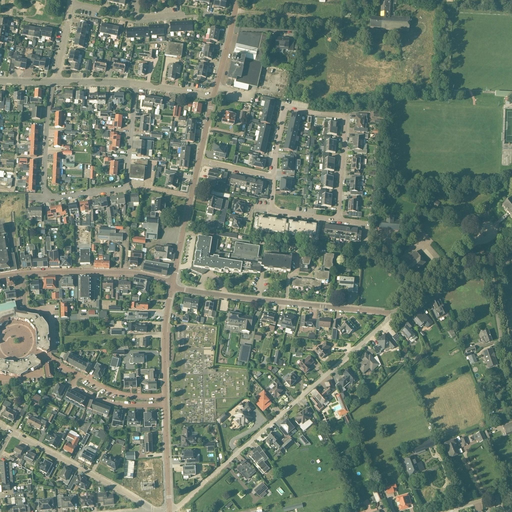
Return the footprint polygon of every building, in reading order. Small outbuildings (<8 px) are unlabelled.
[(226,5),(226,0),(220,0),(219,9),(221,10),(222,8),(225,9),(226,9),(227,8),(227,6),(226,5)] [(395,0),(382,0),(382,4),(382,17),(382,19),(371,18),(370,28),(381,29),(381,31),(386,31),(408,32),(409,18),(394,17),(394,14),(393,14),(393,5),(395,5),(395,0)] [(192,22),(185,23),(185,32),(193,32),(192,22)] [(79,24),(78,28),(76,27),(76,29),(86,32),(87,26),(90,26),(90,24),(86,23),(86,25),(79,24)] [(170,33),(178,33),(177,23),(169,23),(170,33)] [(108,36),(111,36),(113,26),(112,25),(111,27),(108,26),(105,38),(108,38),(108,36)] [(24,39),(25,36),(28,37),(30,26),(28,26),(27,28),(24,27),(22,36),(21,39),(24,39)] [(111,36),(117,38),(116,40),(119,41),(120,36),(117,36),(119,29),(115,28),(115,26),(113,26),(111,36)] [(164,26),(156,26),(157,36),(164,35),(164,26)] [(39,39),(39,43),(41,43),(41,41),(44,42),(47,28),(45,27),(45,29),(41,28),(39,39)] [(211,30),(210,35),(206,34),(206,35),(218,37),(219,32),(218,31),(219,28),(211,27),(211,30)] [(39,28),(39,30),(35,29),(33,41),(35,41),(36,39),(39,39),(41,28),(41,29),(39,28)] [(52,30),(49,30),(49,28),(47,28),(44,42),(45,42),(45,38),(51,39),(50,42),(53,42),(53,38),(51,38),(52,30)] [(77,32),(76,35),(88,38),(88,35),(86,35),(86,32),(76,29),(75,31),(77,32)] [(127,39),(134,39),(134,29),(126,29),(127,39)] [(239,33),(236,45),(231,64),(227,80),(228,81),(227,83),(226,83),(226,85),(227,86),(226,87),(250,92),(251,87),(257,88),(262,65),(263,63),(269,37),(262,35),(239,34),(239,33)] [(217,42),(218,37),(206,35),(205,40),(204,42),(206,43),(213,45),(214,42),(217,42)] [(294,42),(288,42),(288,40),(276,39),(275,47),(275,50),(287,51),(293,52),(294,42)] [(86,46),(83,46),(84,43),(74,41),(73,42),(75,43),(74,47),(85,49),(86,46)] [(183,46),(166,43),(164,56),(181,59),(183,46)] [(205,45),(205,48),(204,53),(213,55),(214,50),(212,50),(213,46),(205,45)] [(149,54),(139,53),(139,57),(149,58),(149,59),(153,60),(154,52),(150,52),(149,54)] [(208,63),(208,60),(211,61),(213,55),(204,53),(204,54),(200,53),(199,58),(200,59),(200,62),(208,63)] [(27,62),(22,61),(20,69),(25,70),(27,62),(30,63),(32,56),(28,55),(27,62)] [(11,64),(15,65),(14,68),(20,69),(22,61),(22,57),(17,56),(17,57),(13,57),(12,60),(11,64)] [(40,60),(37,59),(38,57),(32,56),(30,63),(34,64),(33,67),(39,68),(40,60)] [(79,65),(77,64),(78,59),(68,57),(68,59),(69,59),(68,63),(72,63),(70,70),(78,71),(79,65)] [(102,62),(96,61),(97,59),(94,58),(92,64),(95,64),(94,70),(100,71),(102,62)] [(108,58),(107,63),(102,62),(100,71),(105,72),(106,67),(109,67),(111,58),(108,58)] [(44,69),(45,66),(49,67),(50,59),(46,59),(46,61),(40,60),(39,68),(44,69)] [(120,63),(117,62),(118,60),(112,59),(110,69),(113,70),(113,71),(118,72),(120,63)] [(126,60),(126,64),(120,63),(118,72),(124,73),(125,68),(128,68),(130,61),(126,60)] [(140,62),(139,66),(138,75),(144,76),(145,73),(145,71),(147,71),(147,67),(146,67),(147,63),(140,62)] [(200,63),(199,66),(198,72),(207,73),(208,68),(207,68),(207,64),(200,63)] [(175,73),(179,74),(180,67),(170,65),(168,80),(174,81),(175,73)] [(204,82),(205,79),(206,79),(207,73),(198,72),(197,77),(196,80),(204,82)] [(41,104),(41,100),(42,94),(41,94),(41,91),(35,91),(35,98),(33,98),(33,103),(37,103),(41,104)] [(74,99),(72,99),(72,93),(64,92),(64,96),(58,95),(58,103),(64,103),(64,100),(68,100),(68,99),(70,99),(70,103),(74,103),(74,99)] [(87,98),(83,97),(83,93),(76,93),(76,101),(82,101),(82,108),(86,108),(87,101),(87,98)] [(14,102),(17,102),(17,112),(22,112),(23,106),(23,104),(24,98),(20,98),(20,94),(14,94),(14,102)] [(98,95),(97,95),(97,94),(95,94),(95,95),(89,95),(89,101),(87,101),(86,108),(86,112),(89,112),(89,113),(93,113),(93,112),(97,112),(97,110),(95,110),(92,111),(92,106),(89,106),(89,104),(93,104),(97,104),(97,105),(98,105),(98,102),(98,95)] [(108,103),(107,113),(110,113),(113,113),(114,105),(114,101),(118,101),(118,105),(123,105),(123,95),(114,95),(114,97),(112,97),(112,101),(109,101),(109,104),(108,103)] [(145,97),(145,101),(143,101),(141,108),(142,108),(142,106),(147,107),(147,108),(152,109),(153,107),(154,98),(145,97)] [(275,104),(268,102),(269,98),(263,97),(262,102),(265,102),(264,107),(274,109),(275,104)] [(164,106),(162,106),(163,100),(154,98),(153,107),(157,108),(157,105),(160,106),(160,109),(163,110),(164,106)] [(188,108),(193,108),(192,113),(200,115),(202,106),(188,104),(188,108)] [(41,110),(35,110),(35,106),(29,105),(29,109),(33,110),(32,120),(40,120),(41,110)] [(235,118),(235,116),(224,113),(223,119),(222,123),(230,125),(233,126),(234,121),(235,118)] [(141,118),(140,125),(150,126),(151,120),(160,121),(160,116),(159,116),(154,115),(151,115),(149,115),(147,114),(147,118),(141,118)] [(356,117),(356,118),(356,123),(366,124),(367,123),(367,119),(367,118),(367,115),(366,115),(356,114),(356,117)] [(111,115),(110,122),(121,124),(122,117),(116,116),(111,115)] [(325,123),(328,124),(327,129),(337,130),(337,124),(331,123),(332,120),(325,120),(325,123)] [(55,128),(61,128),(64,129),(65,125),(66,125),(65,131),(72,131),(72,125),(66,125),(66,121),(64,121),(55,121),(55,128)] [(146,131),(146,129),(150,129),(151,129),(151,127),(150,126),(140,125),(139,132),(145,133),(145,134),(149,135),(150,131),(146,131)] [(32,126),(31,131),(25,131),(25,134),(37,134),(38,131),(38,127),(32,126)] [(186,128),(186,135),(194,136),(195,129),(186,128)] [(327,129),(327,132),(324,132),(323,136),(321,136),(321,138),(324,138),(330,138),(330,135),(336,136),(337,130),(327,129)] [(110,139),(109,142),(120,143),(120,137),(117,137),(117,134),(110,133),(110,139)] [(31,137),(31,142),(37,142),(38,138),(37,138),(37,134),(25,134),(25,137),(31,137)] [(363,145),(363,139),(367,139),(368,135),(355,134),(355,138),(353,138),(353,142),(353,144),(363,145)] [(187,145),(187,142),(194,143),(194,136),(186,135),(185,142),(180,142),(180,141),(173,140),(173,141),(170,140),(170,143),(173,144),(187,145)] [(144,150),(144,145),(150,145),(151,139),(150,138),(144,138),(144,143),(139,142),(138,150),(144,150)] [(326,147),(335,148),(336,142),(330,141),(330,138),(324,138),(324,147),(326,147)] [(109,142),(109,145),(109,151),(115,152),(115,148),(119,149),(120,143),(109,142)] [(181,149),(181,154),(189,155),(190,149),(187,149),(187,145),(173,144),(173,148),(181,149)] [(367,151),(362,150),(363,145),(353,144),(353,146),(352,146),(352,150),(354,150),(353,153),(366,154),(367,151)] [(213,152),(213,153),(220,154),(219,158),(225,159),(227,149),(214,146),(213,152)] [(264,155),(266,150),(256,147),(254,146),(253,152),(255,152),(255,153),(264,155)] [(326,147),(326,150),(323,150),(323,156),(329,156),(329,153),(335,154),(335,148),(326,147)] [(37,153),(37,150),(24,149),(18,149),(18,154),(24,154),(24,152),(30,152),(30,157),(37,158),(37,153)] [(149,150),(144,150),(138,150),(137,157),(148,158),(149,150)] [(60,163),(63,163),(66,163),(66,160),(60,160),(60,155),(54,155),(53,159),(54,159),(53,163),(60,163)] [(290,155),(289,159),(282,158),(282,165),(295,166),(296,156),(290,155)] [(253,160),(252,166),(263,169),(265,163),(257,161),(257,158),(252,156),(251,159),(253,160)] [(323,156),(322,165),(334,166),(335,160),(329,159),(329,156),(323,156)] [(352,158),(351,165),(364,166),(364,159),(361,159),(362,156),(355,156),(355,159),(352,158)] [(104,165),(110,166),(110,169),(117,170),(118,163),(111,163),(111,159),(105,159),(104,165)] [(143,181),(145,168),(147,168),(148,161),(137,160),(136,167),(131,166),(129,180),(143,181)] [(176,165),(179,165),(179,169),(188,170),(188,162),(176,161),(176,165)] [(281,172),(288,172),(288,175),(294,176),(295,166),(282,165),(281,172)] [(327,174),(328,171),(334,172),(334,166),(322,165),(322,174),(327,174)] [(360,172),(360,166),(364,166),(351,165),(351,171),(354,172),(354,174),(360,175),(360,172)] [(29,172),(29,177),(36,177),(36,173),(36,169),(29,169),(27,169),(20,169),(20,171),(29,172)] [(59,170),(53,170),(53,174),(53,178),(59,178),(62,178),(66,178),(65,176),(59,175),(59,170)] [(226,180),(222,179),(217,178),(218,172),(209,170),(208,177),(208,180),(207,180),(216,182),(221,183),(225,184),(226,180)] [(176,189),(178,177),(175,177),(176,173),(166,171),(165,175),(170,175),(167,187),(176,189)] [(324,177),(323,183),(333,184),(333,178),(327,177),(327,174),(322,174),(321,177),(324,177)] [(230,184),(235,186),(237,177),(232,176),(231,180),(228,180),(226,186),(229,186),(230,184)] [(359,186),(360,180),(363,181),(364,177),(352,176),(351,180),(350,180),(350,183),(350,186),(359,186)] [(0,181),(7,182),(7,188),(11,188),(12,182),(12,179),(4,179),(4,178),(0,177),(0,181)] [(29,177),(29,182),(17,181),(17,183),(22,184),(26,184),(29,185),(35,185),(35,181),(36,181),(36,177),(29,177)] [(291,187),(292,181),(294,181),(294,177),(288,177),(287,180),(281,179),(280,182),(279,182),(279,186),(291,187)] [(215,187),(216,182),(207,180),(206,186),(205,189),(219,192),(220,189),(215,187)] [(262,192),(262,189),(264,189),(265,187),(266,185),(266,184),(264,183),(258,182),(256,190),(255,195),(255,196),(257,196),(258,193),(261,194),(262,192)] [(323,183),(323,186),(320,186),(319,188),(320,188),(320,192),(326,192),(326,189),(332,190),(333,184),(323,183)] [(363,192),(359,192),(359,186),(350,186),(350,188),(349,188),(349,192),(351,192),(350,195),(362,196),(363,192)] [(322,198),(322,201),(331,202),(332,196),(326,195),(326,192),(320,192),(318,192),(318,196),(319,198),(322,198)] [(134,209),(134,204),(138,203),(138,196),(131,196),(131,203),(128,203),(128,209),(134,209)] [(121,208),(121,205),(125,205),(124,197),(117,198),(118,208),(121,208)] [(280,198),(279,204),(292,206),(292,201),(294,201),(294,198),(289,197),(288,200),(280,198)] [(357,208),(358,202),(359,202),(359,197),(353,197),(352,202),(348,201),(348,207),(357,208)] [(115,209),(118,208),(117,198),(110,199),(111,207),(115,206),(115,209)] [(213,209),(220,211),(217,223),(224,224),(229,202),(223,200),(222,202),(215,200),(216,200),(210,198),(208,209),(207,214),(212,215),(213,209)] [(104,211),(104,208),(107,207),(106,199),(99,200),(101,211),(104,211)] [(146,223),(158,224),(158,219),(155,218),(155,213),(164,214),(164,209),(165,209),(165,206),(165,200),(156,199),(155,205),(152,205),(150,218),(147,217),(146,223)] [(98,212),(101,211),(99,200),(92,201),(93,209),(97,209),(98,212)] [(244,211),(243,210),(244,206),(239,205),(240,202),(234,200),(233,204),(237,205),(235,213),(242,214),(243,213),(244,213),(244,211)] [(316,209),(319,209),(319,210),(325,210),(325,207),(331,208),(331,202),(322,201),(318,200),(317,205),(313,207),(313,209),(316,209)] [(511,202),(510,200),(502,207),(508,214),(511,219),(511,202)] [(89,211),(88,208),(87,202),(79,204),(80,209),(81,212),(89,211)] [(73,215),(72,211),(77,210),(76,204),(68,205),(69,211),(70,215),(73,215)] [(61,206),(55,207),(56,214),(60,214),(60,217),(66,216),(65,210),(62,210),(61,206)] [(53,215),(56,214),(55,207),(50,208),(50,212),(47,213),(48,219),(54,218),(53,215)] [(348,212),(352,213),(351,218),(357,218),(358,213),(357,213),(357,208),(348,207),(348,212)] [(32,220),(32,218),(35,218),(35,209),(26,209),(26,220),(32,220)] [(82,226),(90,226),(90,215),(85,215),(85,222),(82,222),(82,226)] [(241,226),(240,226),(241,221),(236,220),(237,217),(230,215),(230,219),(233,220),(231,228),(239,229),(240,228),(241,226)] [(380,220),(375,220),(374,228),(379,229),(380,230),(398,231),(399,231),(400,222),(399,221),(393,221),(394,217),(386,216),(386,220),(380,220)] [(287,235),(312,238),(314,238),(314,241),(311,241),(311,245),(317,245),(320,226),(312,225),(312,227),(306,226),(306,224),(298,223),(298,225),(292,224),(292,222),(288,222),(288,223),(286,223),(286,222),(282,221),(282,223),(276,222),(276,220),(268,219),(268,221),(262,220),(262,218),(258,218),(254,218),(252,237),(258,237),(259,234),(256,233),(257,231),(258,231),(258,229),(259,229),(259,231),(262,231),(284,234),(283,236),(283,237),(287,238),(287,235)] [(145,229),(147,230),(146,239),(156,240),(158,225),(145,224),(145,229)] [(6,237),(6,236),(7,236),(7,235),(6,230),(7,230),(6,225),(0,226),(0,273),(10,272),(17,270),(14,254),(12,255),(12,249),(11,248),(9,248),(9,240),(7,240),(7,237),(6,237)] [(323,236),(324,235),(329,235),(331,227),(325,226),(324,230),(321,230),(321,236),(323,236)] [(98,241),(109,241),(110,228),(99,228),(99,233),(98,233),(98,241)] [(110,228),(109,241),(122,242),(123,235),(122,235),(122,234),(115,234),(115,229),(110,228)] [(361,231),(357,231),(357,230),(352,230),(351,238),(356,239),(356,241),(359,241),(360,241),(361,231)] [(291,261),(292,258),(263,255),(262,259),(258,259),(259,247),(235,243),(233,255),(219,253),(220,251),(216,251),(218,240),(198,237),(197,240),(198,241),(198,244),(197,244),(196,250),(197,250),(196,253),(195,253),(194,260),(195,260),(195,263),(194,263),(194,264),(191,264),(191,270),(202,275),(204,270),(210,271),(214,271),(214,270),(218,271),(218,272),(221,272),(221,271),(224,271),(224,270),(228,270),(228,271),(234,272),(234,271),(237,272),(240,273),(241,272),(243,272),(244,270),(247,271),(247,272),(253,272),(257,272),(257,273),(260,274),(261,267),(262,267),(264,268),(263,269),(268,270),(268,268),(273,269),(273,270),(281,271),(281,270),(286,270),(286,271),(290,272),(291,261)] [(31,261),(32,260),(33,269),(38,269),(38,265),(39,265),(39,260),(35,260),(35,252),(35,247),(33,245),(29,245),(29,247),(26,248),(27,257),(25,257),(27,268),(32,268),(31,261)] [(163,247),(163,249),(155,248),(154,255),(152,254),(151,262),(152,263),(159,263),(160,260),(171,261),(172,250),(172,247),(171,246),(164,245),(163,247)] [(90,250),(80,250),(80,265),(90,265),(90,250)] [(64,259),(61,259),(61,256),(58,256),(58,253),(58,251),(52,251),(52,253),(49,254),(49,260),(50,268),(60,268),(71,268),(70,259),(68,259),(68,256),(64,256),(64,259)] [(128,258),(130,258),(129,266),(137,267),(138,259),(142,259),(142,252),(128,252),(128,258)] [(403,263),(400,265),(411,276),(425,264),(418,256),(415,252),(403,263)] [(299,260),(299,273),(308,274),(308,270),(307,270),(308,265),(309,266),(311,256),(311,253),(303,253),(302,256),(302,261),(299,260)] [(99,255),(99,262),(94,261),(94,269),(103,269),(103,256),(99,255)] [(315,272),(314,274),(314,281),(312,281),(312,280),(302,279),(301,280),(298,280),(297,279),(293,278),(292,286),(294,286),(295,287),(303,288),(304,287),(308,288),(309,289),(317,290),(318,289),(319,289),(320,289),(321,283),(321,281),(325,282),(326,281),(328,281),(329,273),(324,273),(324,269),(332,270),(332,266),(332,265),(332,261),(333,260),(333,256),(326,255),(325,257),(324,257),(323,267),(321,268),(321,271),(320,272),(315,272)] [(47,259),(39,260),(39,265),(38,265),(38,269),(48,268),(47,259)] [(169,266),(152,263),(151,262),(145,261),(145,262),(142,261),(141,266),(144,267),(143,272),(166,277),(168,269),(169,266)] [(143,293),(147,294),(150,279),(134,276),(133,284),(137,285),(136,291),(143,293)] [(55,281),(55,277),(44,278),(44,281),(42,281),(43,290),(44,290),(56,290),(56,281),(55,281)] [(91,292),(91,277),(78,277),(78,302),(91,302),(94,302),(94,292),(91,292)] [(358,288),(353,287),(354,279),(339,277),(339,281),(340,281),(340,285),(348,286),(348,292),(349,292),(352,292),(358,293),(358,288)] [(62,300),(62,290),(62,288),(68,288),(68,278),(63,278),(63,282),(61,282),(62,282),(59,282),(59,290),(59,300),(62,300)] [(77,299),(77,290),(77,282),(74,282),(73,282),(73,278),(68,278),(68,288),(74,288),(74,299),(77,299)] [(2,292),(4,291),(10,290),(9,288),(15,287),(14,281),(12,282),(11,279),(6,280),(7,285),(2,286),(1,281),(0,281),(0,290),(2,290),(2,292)] [(38,282),(30,283),(31,292),(36,291),(36,295),(43,295),(42,283),(38,284),(38,282)] [(119,290),(122,290),(122,294),(127,294),(127,291),(130,291),(130,287),(132,287),(132,283),(130,283),(123,283),(123,282),(119,282),(119,290)] [(6,294),(7,300),(11,300),(16,299),(15,292),(10,293),(10,290),(4,291),(4,294),(6,294)] [(190,310),(192,301),(184,300),(183,309),(190,310)] [(446,314),(442,306),(439,301),(437,302),(436,300),(432,303),(435,309),(432,311),(436,319),(446,314)] [(192,314),(193,310),(197,311),(198,302),(192,301),(190,310),(189,313),(192,314)] [(21,321),(23,321),(28,323),(36,332),(37,350),(39,350),(47,354),(50,352),(49,344),(48,343),(47,337),(49,337),(48,329),(47,325),(42,319),(40,320),(38,317),(39,315),(37,314),(27,312),(24,315),(22,314),(14,313),(14,310),(17,310),(15,302),(0,305),(0,327),(4,323),(15,320),(21,321)] [(215,312),(212,311),(213,304),(206,303),(205,311),(209,312),(208,318),(214,319),(214,318),(216,318),(216,313),(215,313),(215,312)] [(241,331),(250,332),(252,318),(241,316),(229,314),(228,320),(228,323),(228,326),(239,327),(239,325),(242,325),(241,331)] [(265,324),(266,322),(270,323),(268,331),(274,332),(276,321),(273,320),(274,316),(265,314),(263,319),(262,318),(261,323),(265,324)] [(420,327),(423,324),(427,329),(432,324),(424,315),(421,317),(418,314),(413,319),(420,327)] [(283,316),(282,318),(279,317),(277,325),(280,326),(281,325),(286,326),(289,317),(288,317),(288,316),(286,316),(285,316),(283,316)] [(290,317),(289,317),(286,326),(286,329),(291,330),(291,332),(294,333),(297,322),(294,321),(295,319),(292,318),(292,317),(290,317)] [(308,321),(308,318),(301,317),(300,327),(304,327),(303,328),(307,328),(315,328),(315,322),(308,321)] [(319,325),(316,324),(316,330),(319,330),(319,328),(329,329),(330,320),(320,319),(319,325)] [(354,332),(354,330),(347,322),(340,328),(337,325),(337,321),(333,321),(333,330),(337,330),(341,335),(345,331),(349,335),(351,333),(353,333),(354,332)] [(403,337),(404,337),(406,339),(407,338),(409,340),(415,335),(411,330),(413,328),(408,322),(404,326),(405,328),(400,332),(402,334),(401,335),(403,337)] [(134,324),(128,324),(128,333),(134,333),(134,332),(137,333),(146,333),(147,326),(142,325),(134,324)] [(456,336),(452,329),(448,331),(451,338),(456,336)] [(482,342),(485,341),(486,343),(491,341),(488,331),(485,332),(484,331),(479,333),(481,338),(482,342)] [(256,333),(254,340),(261,341),(262,334),(256,333)] [(391,338),(395,342),(400,337),(396,333),(391,338)] [(379,344),(376,346),(373,348),(376,355),(381,354),(380,352),(384,349),(384,350),(389,346),(392,349),(395,346),(387,337),(386,339),(383,336),(377,342),(379,344)] [(132,347),(140,347),(140,348),(145,348),(146,340),(140,339),(140,340),(136,340),(136,342),(132,342),(132,347)] [(321,347),(320,346),(316,350),(318,352),(316,353),(321,360),(327,354),(325,352),(330,348),(326,343),(321,347)] [(476,351),(474,346),(465,349),(467,354),(469,354),(470,356),(468,357),(470,362),(476,359),(474,355),(472,355),(471,353),(476,351)] [(497,365),(491,349),(482,352),(488,369),(497,365)] [(250,352),(241,350),(239,356),(244,357),(243,363),(248,363),(250,352)] [(63,362),(68,365),(72,357),(67,355),(65,354),(62,359),(64,360),(63,362)] [(377,357),(373,359),(372,358),(370,360),(368,358),(366,354),(361,359),(363,362),(358,367),(363,373),(369,368),(372,371),(378,366),(379,367),(381,366),(377,357)] [(144,361),(143,360),(143,357),(139,357),(138,355),(130,355),(130,360),(130,364),(131,365),(133,365),(134,364),(143,364),(143,363),(144,362),(144,361)] [(34,370),(41,366),(41,363),(34,358),(33,356),(17,364),(0,361),(0,374),(2,375),(3,373),(9,374),(9,376),(17,377),(21,377),(28,373),(28,371),(33,369),(34,370)] [(73,367),(77,360),(72,358),(72,357),(68,365),(73,367)] [(309,370),(311,369),(309,367),(313,363),(309,357),(304,361),(298,366),(305,374),(307,372),(307,373),(308,373),(309,371),(309,370)] [(113,358),(110,367),(116,369),(119,360),(113,358)] [(78,370),(82,362),(77,360),(73,367),(78,370)] [(44,364),(45,369),(46,379),(54,378),(52,361),(44,362),(44,364)] [(83,372),(86,365),(82,362),(78,370),(82,372),(83,372)] [(97,370),(93,377),(94,377),(93,378),(97,380),(97,379),(100,380),(101,377),(102,377),(104,374),(103,373),(104,370),(101,368),(102,366),(97,364),(94,369),(97,370)] [(87,375),(91,367),(86,365),(83,372),(87,375)] [(154,370),(140,371),(140,374),(148,376),(148,380),(156,380),(156,373),(154,373),(154,370)] [(345,377),(339,383),(343,387),(350,382),(352,385),(357,380),(348,370),(343,374),(345,377)] [(298,379),(293,373),(290,375),(291,376),(285,382),(290,387),(295,382),(298,379)] [(130,379),(124,380),(124,389),(137,388),(136,379),(134,379),(134,375),(129,375),(130,379)] [(155,380),(140,381),(141,384),(148,386),(148,390),(156,390),(156,383),(155,383),(155,380)] [(56,398),(61,401),(64,396),(61,394),(64,388),(63,387),(60,385),(59,386),(58,385),(55,390),(55,389),(53,393),(54,393),(53,394),(57,396),(56,398)] [(335,390),(333,385),(326,388),(322,392),(318,388),(312,394),(315,398),(311,401),(315,405),(314,406),(319,413),(325,408),(323,405),(329,400),(327,397),(335,390)] [(269,393),(274,398),(276,396),(277,397),(280,394),(279,393),(282,391),(277,386),(269,393)] [(69,390),(65,398),(70,400),(74,393),(69,390)] [(271,399),(264,392),(256,399),(258,401),(256,403),(263,411),(270,404),(268,402),(271,399)] [(74,393),(70,400),(75,403),(79,396),(74,393)] [(31,401),(38,405),(41,399),(41,397),(35,394),(34,396),(31,401)] [(79,396),(75,403),(80,405),(84,398),(83,398),(79,396)] [(84,398),(80,405),(85,408),(89,401),(84,398)] [(12,411),(8,409),(11,404),(5,401),(2,406),(6,408),(2,417),(7,420),(12,411)] [(92,411),(93,411),(92,411),(95,403),(90,401),(87,409),(92,411)] [(243,426),(246,423),(247,424),(248,424),(248,423),(249,423),(249,422),(248,421),(250,420),(247,416),(248,415),(247,414),(253,409),(248,403),(244,407),(242,404),(238,407),(241,410),(234,416),(236,418),(234,420),(239,426),(241,424),(243,426)] [(14,406),(12,411),(7,420),(13,422),(17,414),(15,413),(18,408),(14,406)] [(111,409),(105,407),(102,415),(108,417),(111,409)] [(309,416),(311,414),(308,410),(305,412),(304,411),(296,418),(298,420),(296,422),(299,426),(301,424),(303,426),(311,419),(309,416)] [(52,411),(46,422),(51,424),(57,414),(52,411)] [(115,411),(112,423),(119,424),(119,425),(123,425),(125,417),(121,416),(122,413),(115,411)] [(147,418),(144,419),(144,428),(151,427),(151,422),(156,422),(155,412),(147,412),(147,418)] [(129,418),(128,418),(128,423),(135,423),(136,426),(141,426),(140,418),(137,418),(137,413),(129,413),(129,418)] [(229,417),(225,413),(216,421),(220,425),(229,417)] [(26,417),(29,419),(26,423),(33,427),(37,419),(38,416),(34,414),(33,416),(27,414),(26,417)] [(352,426),(347,415),(343,417),(345,422),(348,428),(352,426)] [(36,420),(33,427),(40,430),(41,427),(44,429),(47,424),(41,421),(40,422),(36,420)] [(283,424),(280,426),(281,427),(284,430),(281,432),(285,437),(290,437),(291,436),(289,433),(294,429),(285,420),(282,423),(283,424)] [(511,423),(502,428),(506,436),(511,433),(511,423)] [(81,426),(76,435),(80,437),(82,432),(86,434),(91,425),(81,426)] [(190,436),(190,434),(190,427),(183,427),(184,437),(181,437),(182,447),(189,447),(189,444),(196,444),(196,441),(196,437),(195,436),(190,436)] [(465,433),(467,437),(477,432),(475,428),(465,433)] [(482,432),(476,434),(478,439),(480,443),(485,440),(482,432)] [(56,449),(61,439),(53,435),(49,433),(45,440),(49,442),(48,445),(56,449)] [(72,455),(75,448),(76,449),(77,446),(77,445),(80,440),(75,438),(75,437),(69,433),(66,440),(68,442),(67,444),(66,444),(63,450),(67,452),(67,454),(70,455),(71,455),(72,455)] [(273,433),(267,438),(268,439),(265,442),(269,446),(272,443),(278,449),(281,446),(277,441),(278,439),(273,433)] [(134,445),(141,445),(152,444),(152,435),(144,436),(144,441),(143,441),(133,441),(134,445)] [(433,438),(410,447),(413,454),(415,453),(424,450),(428,448),(432,447),(430,443),(434,441),(433,438)] [(108,439),(106,444),(107,444),(104,449),(109,451),(111,446),(110,446),(111,444),(113,445),(115,442),(108,439)] [(293,443),(290,439),(281,446),(285,451),(293,443)] [(454,440),(444,444),(450,458),(460,454),(454,440)] [(142,454),(145,454),(153,454),(152,444),(141,445),(142,454)] [(14,457),(20,460),(20,459),(22,456),(20,455),(23,450),(17,446),(13,452),(16,454),(14,457)] [(77,457),(81,459),(90,463),(93,456),(95,454),(86,449),(85,452),(83,454),(79,452),(77,457)] [(198,457),(195,457),(195,451),(182,451),(182,455),(181,455),(182,457),(182,460),(191,460),(192,463),(199,463),(198,459),(198,457)] [(28,452),(24,460),(27,462),(25,465),(29,467),(31,464),(33,465),(36,461),(34,460),(36,456),(28,452)] [(135,460),(135,452),(125,453),(126,461),(135,460)] [(252,453),(249,457),(264,474),(269,469),(263,463),(268,460),(263,452),(259,454),(257,452),(254,455),(252,453)] [(114,472),(115,470),(116,471),(119,463),(110,458),(110,459),(103,455),(100,462),(107,465),(107,466),(111,468),(110,470),(114,472)] [(420,463),(417,465),(416,462),(413,456),(403,460),(409,476),(423,470),(420,463)] [(42,464),(39,468),(41,469),(40,471),(46,474),(46,475),(49,477),(54,469),(51,467),(52,465),(49,464),(49,463),(45,461),(43,465),(42,464)] [(126,462),(124,478),(133,479),(134,462),(126,462)] [(150,462),(140,463),(140,465),(140,466),(140,468),(141,468),(141,474),(141,475),(141,477),(143,489),(153,488),(152,483),(152,481),(150,462)] [(185,464),(185,467),(182,468),(183,476),(195,476),(195,464),(185,464)] [(246,467),(244,464),(237,470),(246,480),(249,477),(250,478),(250,477),(256,473),(248,464),(246,467)] [(65,468),(59,478),(64,481),(63,483),(67,486),(72,478),(69,476),(71,472),(69,470),(67,469),(65,468)] [(77,478),(74,483),(77,484),(76,486),(80,488),(80,489),(84,490),(86,491),(89,484),(85,482),(86,479),(80,476),(78,478),(77,478)] [(262,483),(254,491),(259,497),(268,489),(262,483)] [(3,492),(9,491),(10,494),(13,494),(13,484),(3,485),(3,492)] [(396,488),(395,485),(385,487),(387,495),(396,492),(395,489),(396,488)] [(372,493),(376,504),(384,501),(379,490),(372,493)] [(24,506),(22,503),(21,499),(24,499),(23,494),(17,495),(18,511),(29,511),(29,505),(24,506)] [(81,499),(80,499),(80,502),(81,502),(82,507),(83,508),(87,507),(87,506),(92,506),(92,500),(95,499),(95,495),(88,494),(89,497),(81,498),(81,499)] [(102,494),(97,494),(98,503),(103,503),(104,506),(114,505),(113,497),(106,497),(106,494),(102,494)] [(18,511),(17,495),(12,495),(12,498),(14,498),(15,506),(8,506),(8,511),(18,511)] [(73,498),(67,499),(68,509),(74,508),(73,502),(76,501),(76,495),(73,496),(73,498)] [(408,497),(407,495),(396,498),(397,503),(399,502),(400,506),(398,506),(400,511),(406,509),(405,507),(411,505),(408,497)] [(62,510),(68,509),(67,499),(63,499),(63,496),(57,496),(58,503),(61,503),(62,510)] [(50,501),(45,501),(46,511),(48,511),(49,511),(52,510),(51,508),(55,508),(54,499),(50,499),(50,501)] [(43,511),(46,511),(45,501),(39,502),(39,500),(35,500),(36,506),(37,506),(38,509),(39,509),(39,511),(43,511)]
